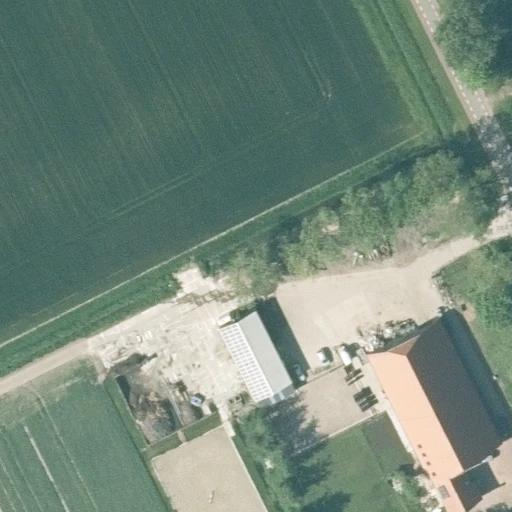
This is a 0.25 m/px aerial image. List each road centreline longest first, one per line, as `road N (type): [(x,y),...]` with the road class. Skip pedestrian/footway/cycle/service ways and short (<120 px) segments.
road 1 (track): [(0,391),(154,313),(200,300),(182,261),(75,313)]
road 2 (tertiary): [(511,182),(421,0)]
road 3 (track): [(200,300),(264,294),(345,307)]
